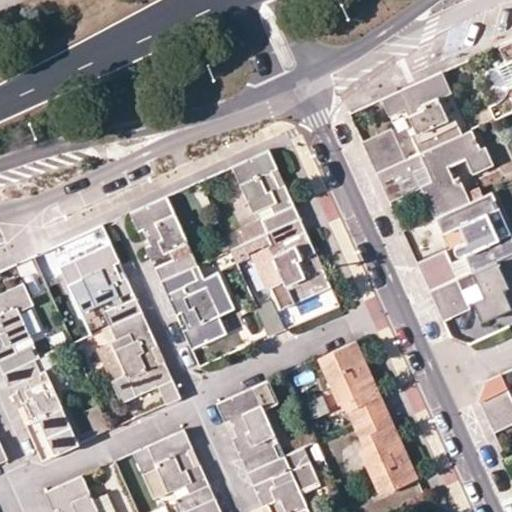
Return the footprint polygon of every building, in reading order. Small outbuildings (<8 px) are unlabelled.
[(511,39),(498,46),(506,61),(511,58),(511,83),(506,86),(505,88),(504,89),(504,90),(504,91),(502,94),(500,95),(499,97),(497,99),(495,100),(494,101),(491,103),(489,104),(486,106),(493,119),(511,110),(511,39)] [(441,72),(380,99),(387,115),(403,108),(413,131),(408,133),(417,153),(459,134),(450,114),(444,117),(436,98),(450,92),(441,72)] [(361,142),(366,151),(394,139),(388,128),(361,142)] [(434,217),(467,202),(456,177),(452,179),(446,166),(464,158),(471,172),(491,163),(483,146),(478,148),(469,130),(459,134),(417,153),(403,159),(376,172),(383,189),(414,175),(412,170),(423,165),(430,180),(419,185),(420,187),(434,217)] [(376,172),(403,159),(394,139),(366,151),(376,172)] [(271,150),(235,166),(256,211),(273,203),(277,213),(265,218),(271,232),(302,218),(286,183),(282,185),(275,169),(278,167),(271,150)] [(278,167),(275,169),(282,185),(286,183),(278,167)] [(387,199),(388,202),(420,187),(419,185),(414,175),(383,189),(387,199)] [(471,272),(511,253),(511,242),(489,192),(467,202),(434,217),(441,233),(457,226),(464,241),(456,245),(454,246),(452,248),(451,249),(452,252),(453,254),(455,255),(457,256),(459,255),(463,254),(471,272)] [(152,243),(148,245),(164,280),(183,271),(173,248),(189,241),(169,196),(133,212),(141,229),(145,228),(152,243)] [(282,307),(332,285),(324,267),(320,269),(312,253),(317,251),(302,218),(271,232),(278,245),(283,242),(287,250),(276,255),(287,279),(273,286),(282,307)] [(110,241),(59,264),(69,285),(83,279),(94,304),(111,296),(114,305),(103,310),(110,324),(141,310),(125,276),(119,278),(112,262),(118,259),(110,241)] [(258,254),(273,286),(287,279),(276,255),(287,250),(283,242),(278,245),(258,254)] [(416,263),(422,275),(447,264),(442,251),(416,263)] [(511,253),(471,272),(482,296),(472,301),(480,319),(511,304),(511,253)] [(429,291),(454,279),(447,264),(422,275),(429,291)] [(183,271),(164,280),(195,347),(224,334),(216,317),(232,309),(216,273),(201,279),(195,266),(183,271)] [(454,279),(429,291),(437,310),(462,298),(454,279)] [(0,290),(0,365),(3,372),(34,358),(40,356),(33,341),(16,349),(12,341),(30,332),(19,308),(32,302),(22,280),(0,290)] [(462,298),(437,310),(442,319),(467,308),(462,298)] [(259,307),(271,335),(289,327),(276,299),(259,307)] [(141,310),(110,324),(116,337),(127,332),(131,341),(115,348),(126,373),(112,379),(122,400),(156,384),(165,403),(180,397),(163,360),(158,362),(151,345),(156,343),(141,310)] [(470,312),(447,324),(456,341),(479,329),(470,312)] [(354,340),(319,356),(340,402),(356,394),(360,404),(348,409),(354,423),(385,409),(369,373),(364,376),(357,361),(362,358),(354,340)] [(34,358),(3,372),(18,405),(23,403),(31,420),(26,422),(42,458),(78,442),(45,369),(40,371),(34,358)] [(511,405),(498,375),(486,381),(477,400),(486,420),(511,408),(511,405)] [(272,381),(221,403),(230,422),(234,420),(241,435),(236,437),(252,472),(283,458),(277,444),(282,442),(267,409),(282,402),(272,381)] [(23,403),(18,405),(26,422),(31,420),(23,403)] [(511,408),(486,420),(490,429),(511,418),(511,408)] [(385,409),(354,423),(361,437),(373,431),(376,440),(360,447),(380,491),(415,475),(408,458),(403,460),(396,443),(400,441),(385,409)] [(234,420),(230,422),(236,437),(241,435),(234,420)] [(177,496),(183,511),(214,497),(198,462),(193,464),(186,448),(191,446),(183,428),(133,451),(154,496),(184,483),(188,491),(177,496)] [(408,458),(400,441),(396,443),(403,460),(408,458)] [(198,462),(191,446),(186,448),(193,464),(198,462)] [(307,447),(287,456),(294,470),(313,461),(307,447)] [(283,458),(252,472),(267,505),(272,503),(275,511),(312,511),(303,490),(297,478),(281,486),(277,477),(294,470),(287,456),(283,458)] [(313,461),(294,470),(277,477),(281,486),(297,478),(303,490),(322,481),(313,461)] [(81,474),(45,490),(53,508),(58,507),(60,511),(98,511),(97,509),(93,499),(81,474)] [(93,499),(97,509),(98,511),(114,511),(106,493),(93,499)] [(221,511),(214,497),(183,511),(221,511)] [(170,511),(167,503),(144,511),(170,511)] [(275,511),(272,503),(267,505),(269,511),(275,511)]
